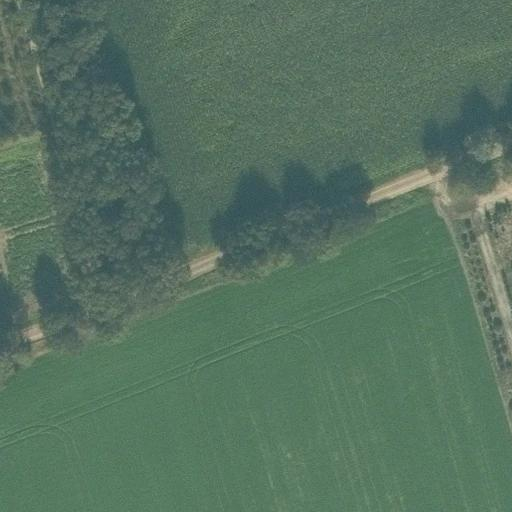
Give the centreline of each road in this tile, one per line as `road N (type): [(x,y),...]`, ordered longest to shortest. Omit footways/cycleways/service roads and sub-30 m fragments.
road 1 (track): [(511,147),(0,347)]
road 2 (track): [(7,0),(97,308)]
